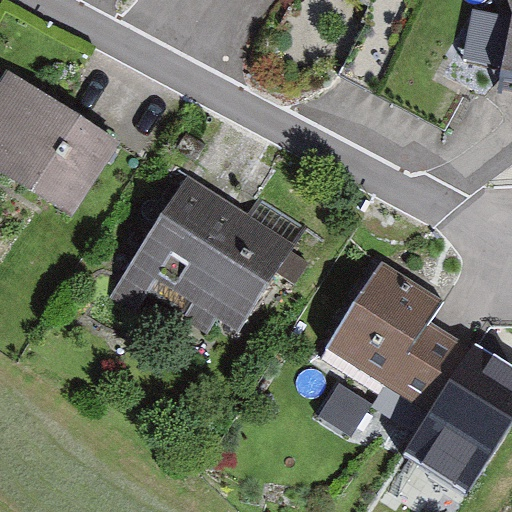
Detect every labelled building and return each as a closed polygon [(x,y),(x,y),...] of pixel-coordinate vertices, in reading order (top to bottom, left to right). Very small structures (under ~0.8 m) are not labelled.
[(134,158),(18,91),(0,123),(0,168),(96,224),(134,158)] [(305,257),(203,192),(146,280),(248,346),(305,257)] [(376,268),(322,350),(382,388),(416,336),(435,307),(376,268)] [(416,336),(382,388),(431,420),(465,368),(416,336)] [(419,437),(472,472),(511,410),(511,383),(472,357),(465,368),(431,420),(419,437)]
